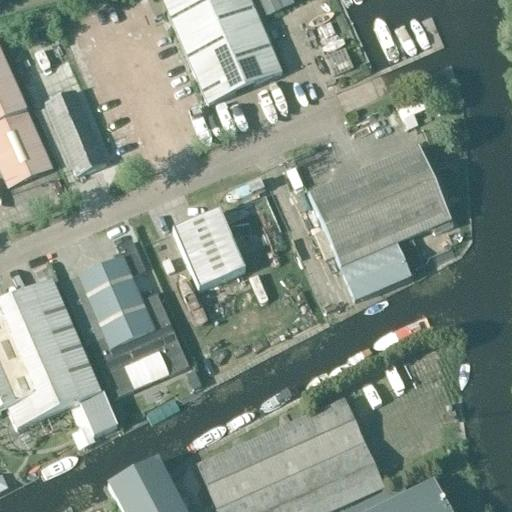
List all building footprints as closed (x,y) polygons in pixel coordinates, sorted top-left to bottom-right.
[(160,0),(147,5),(155,21),(167,16),(208,111),(282,79),(247,0),(160,0)] [(283,12),(277,0),(257,0),(266,20),(283,12)] [(0,174),(9,193),(52,174),(0,56),(0,174)] [(45,109),(76,183),(106,170),(75,96),(45,109)] [(420,102),(401,114),(410,127),(428,115),(420,102)] [(308,200),(355,307),(411,283),(397,250),(432,234),(435,240),(453,232),(419,152),(308,200)] [(219,217),(173,237),(199,297),(245,277),(219,217)] [(107,349),(100,352),(93,355),(114,404),(134,396),(125,374),(159,359),(169,381),(188,372),(157,300),(141,307),(131,282),(144,276),(132,246),(117,253),(121,264),(78,282),(107,349)] [(0,418),(8,415),(17,435),(79,409),(94,442),(118,432),(103,398),(100,400),(53,289),(0,311),(0,418)] [(215,319),(242,322),(244,308),(216,306),(215,319)] [(198,472),(216,511),(341,511),(383,494),(344,406),(198,472)] [(361,423),(372,450),(394,441),(383,414),(361,423)] [(182,511),(157,465),(108,490),(119,511),(182,511)] [(446,511),(433,485),(378,511),(446,511)]
